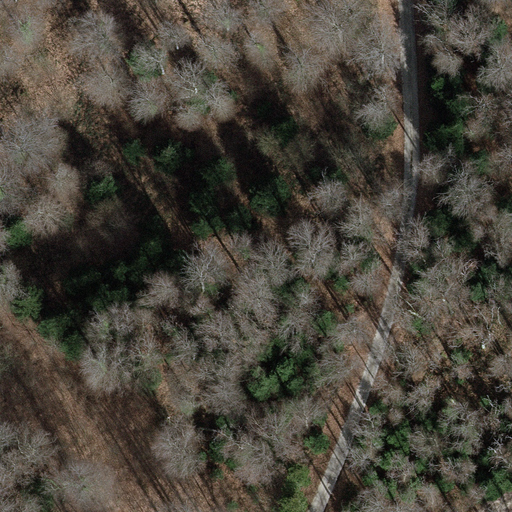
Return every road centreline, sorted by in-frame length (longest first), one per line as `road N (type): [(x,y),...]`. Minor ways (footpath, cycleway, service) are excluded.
road 1 (track): [(313,511),(372,361),(400,258),(411,91),(394,0)]
road 2 (motorway): [(410,511),(398,0)]
road 3 (motorway): [(294,0),(302,511)]
